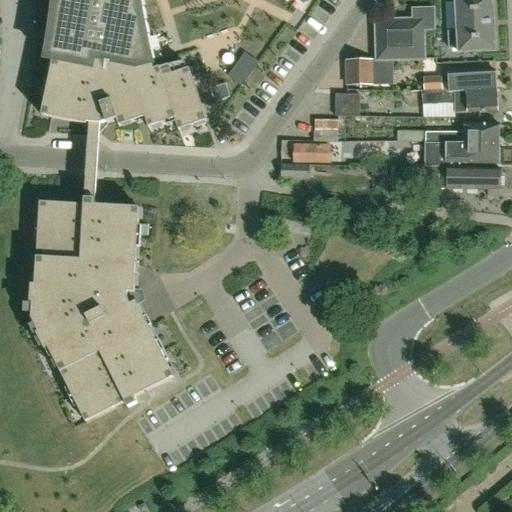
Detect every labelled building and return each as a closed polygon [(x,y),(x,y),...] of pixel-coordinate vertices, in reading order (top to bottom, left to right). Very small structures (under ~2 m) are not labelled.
[(54,0),(55,2),(53,17),(50,39),(46,60),(53,61),(93,69),(94,60),(115,64),(115,62),(141,68),(140,71),(149,72),(154,71),(148,44),(145,29),(143,13),(141,6),(140,0),(290,0),(293,1),(293,0),(54,0)] [(455,0),(457,32),(448,33),(449,49),(458,49),(458,54),(495,52),(491,0),(455,0)] [(414,30),(414,20),(376,21),(376,61),(424,60),(424,30),(414,30)] [(189,69),(172,75),(169,66),(154,71),(149,72),(140,71),(141,68),(115,62),(115,64),(94,60),(93,69),(53,61),(42,116),(87,125),(87,124),(89,124),(87,160),(85,199),(96,200),(98,160),(101,125),(107,123),(107,124),(117,121),(119,127),(146,119),(149,129),(175,120),(178,131),(206,121),(189,69)] [(373,85),(372,61),(346,62),(347,86),(373,85)] [(448,83),(441,84),(441,77),(424,78),(425,92),(444,91),(444,92),(449,92),(496,93),(495,71),(465,73),(448,74),(448,83)] [(497,111),(496,93),(449,92),(444,92),(444,94),(423,94),(423,105),(431,105),(455,104),(455,113),(497,111)] [(360,118),(360,105),(360,95),(336,95),(335,117),(360,118)] [(338,132),(338,121),(315,121),(315,132),(338,132)] [(426,143),(499,144),(499,124),(464,124),(464,133),(440,132),(426,133),(426,143)] [(499,164),(499,144),(426,143),(425,143),(425,145),(432,145),(431,160),(425,160),(425,168),(466,169),(466,164),(499,164)] [(294,164),(317,164),(317,146),(294,145),(294,164)] [(308,180),(309,165),(281,164),(281,180),(308,180)] [(401,176),(418,176),(417,183),(440,183),(440,189),(488,190),(488,196),(499,196),(499,190),(500,190),(500,169),(466,169),(425,168),(401,168),(401,176)] [(135,398),(174,378),(137,302),(131,305),(128,293),(135,293),(139,209),(95,206),(96,200),(85,199),(84,206),(40,203),(35,286),(31,286),(30,304),(33,304),(32,320),(39,333),(36,334),(45,351),(48,349),(86,423),(125,403),(128,409),(138,404),(135,398)]
